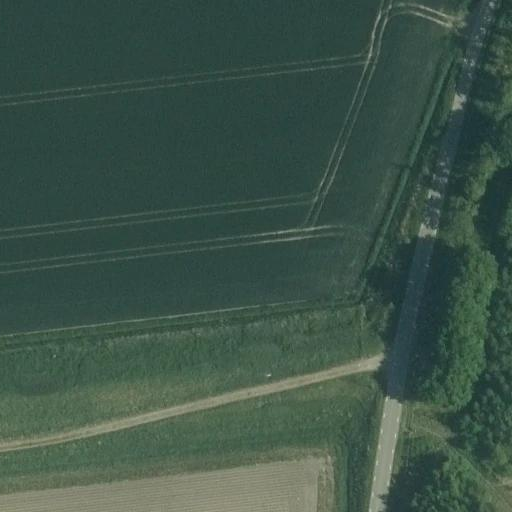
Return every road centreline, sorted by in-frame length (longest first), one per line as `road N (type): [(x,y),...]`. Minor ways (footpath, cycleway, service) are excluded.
road 1 (unclassified): [(0,449),(400,358)]
road 2 (unclassified): [(400,358),(490,0)]
road 3 (unclassified): [(376,511),(400,358)]
